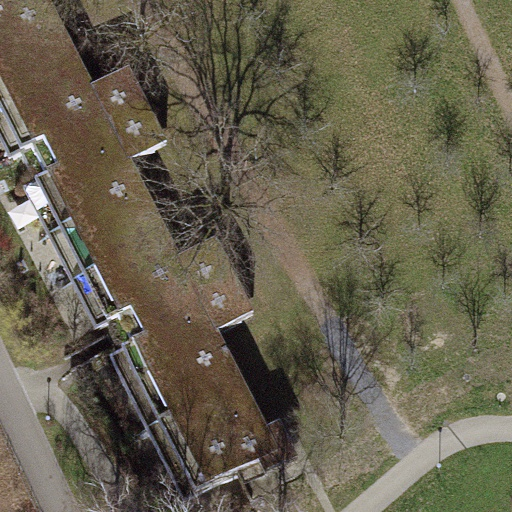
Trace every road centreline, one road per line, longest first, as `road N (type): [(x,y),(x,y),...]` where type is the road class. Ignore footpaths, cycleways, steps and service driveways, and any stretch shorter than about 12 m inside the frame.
road 1 (track): [(3,389),(47,392),(135,511)]
road 2 (track): [(363,511),(437,451),(487,425),(511,430)]
